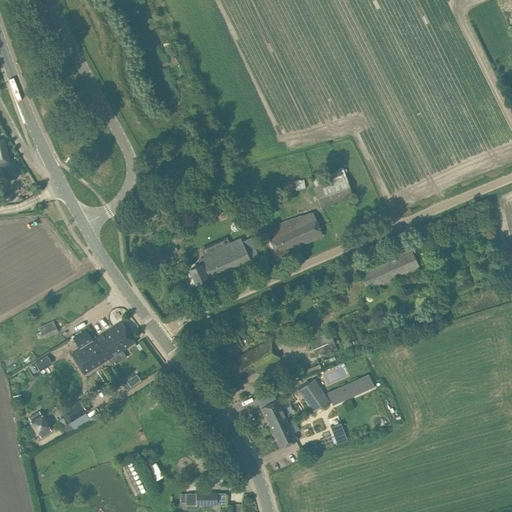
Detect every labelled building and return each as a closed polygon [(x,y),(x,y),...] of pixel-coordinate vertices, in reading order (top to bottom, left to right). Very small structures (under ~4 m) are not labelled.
[(0,167),(9,165),(4,139),(0,140),(0,167)] [(353,197),(346,176),(342,168),(312,178),(315,187),(313,188),(320,208),(353,197)] [(297,196),(296,190),(305,189),(304,180),(283,182),(284,191),(288,190),(289,194),(290,198),(297,196)] [(266,233),(269,241),(275,250),(279,259),(284,257),(283,255),(291,251),(291,250),(323,236),(319,227),(313,212),(277,225),(278,227),(266,233)] [(258,257),(254,247),(250,238),(242,242),(240,239),(204,255),(205,258),(201,259),(200,263),(201,265),(190,270),(196,285),(207,280),(207,279),(213,276),(213,277),(250,261),(250,260),(258,257)] [(419,269),(411,249),(359,272),(365,286),(371,283),(373,289),(419,269)] [(179,264),(173,267),(176,274),(182,271),(179,264)] [(53,321),(38,328),(40,332),(37,333),(39,339),(43,338),(43,339),(58,332),(53,321)] [(97,338),(109,358),(135,342),(122,322),(97,338)] [(283,335),(271,341),(275,351),(289,344),(289,343),(297,338),(293,329),(292,330),(283,335)] [(84,374),(109,358),(97,338),(94,340),(93,338),(91,339),(86,330),(77,335),(73,338),(79,349),(71,354),(84,374)] [(330,332),(310,341),(317,358),(337,350),(330,332)] [(235,384),(244,379),(245,378),(244,376),(279,358),(275,351),(271,341),(270,342),(269,340),(225,364),(235,384)] [(375,388),(368,375),(327,393),(333,407),(375,388)] [(329,401),(314,379),(298,391),(313,412),(329,401)] [(90,410),(83,398),(73,404),(74,405),(62,412),(69,423),(90,410)] [(271,403),(262,408),(273,432),(288,424),(277,400),(271,403)] [(32,423),(38,433),(41,437),(50,431),(48,427),(42,416),(41,417),(39,413),(29,418),(32,422),(32,423)] [(339,419),(329,423),(338,445),(347,441),(339,419)] [(67,424),(63,426),(67,433),(73,430),(69,423),(67,424)] [(288,424),(273,432),(281,448),(290,444),(296,441),(288,424)] [(155,462),(148,465),(155,479),(162,476),(155,462)] [(196,505),(217,505),(217,493),(196,493),(196,494),(187,494),(187,504),(196,504),(196,505)]
